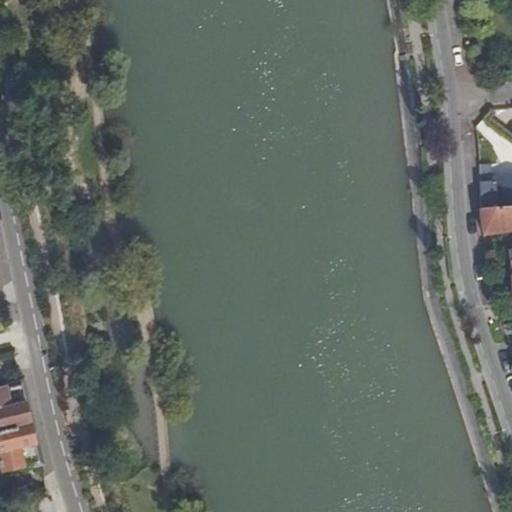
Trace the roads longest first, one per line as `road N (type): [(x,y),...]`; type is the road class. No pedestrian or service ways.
road 1 (residential): [(511,418),(477,307),(452,95)]
road 2 (residential): [(30,337),(75,511)]
road 3 (residential): [(0,192),(30,337)]
